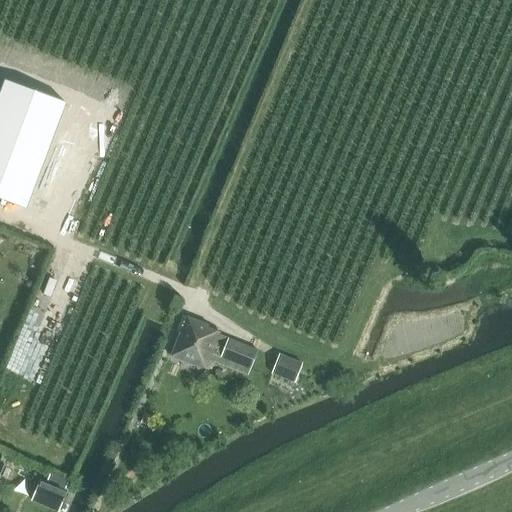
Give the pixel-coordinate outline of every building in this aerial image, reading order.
[(66,105),(5,81),(0,94),(0,194),(26,205),(66,105)] [(208,359),(247,374),(256,351),(217,336),(218,333),(207,329),(208,326),(182,316),(176,332),(180,333),(171,356),(204,369),(208,359)] [(294,383),(303,363),(281,354),(273,375),(294,383)] [(66,491),(40,480),(32,500),(57,511),(66,491)] [(12,488),(2,511),(16,511),(24,493),(12,488)] [(17,511),(31,511),(35,507),(24,501),(17,511)]
